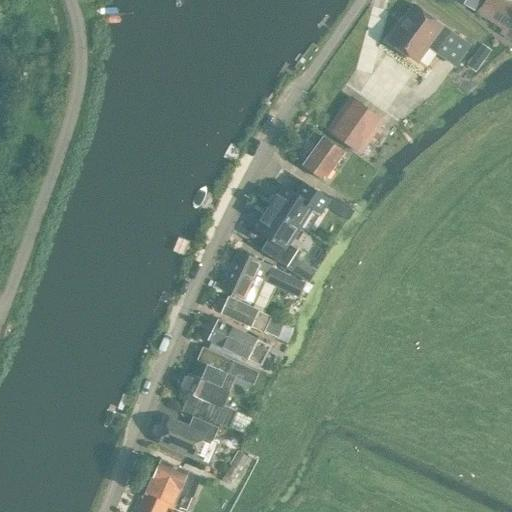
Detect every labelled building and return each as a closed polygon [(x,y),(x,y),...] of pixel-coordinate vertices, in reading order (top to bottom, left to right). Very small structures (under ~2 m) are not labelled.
[(457,0),(473,11),(480,0),(457,0)] [(511,40),(511,4),(504,0),(485,0),(477,14),(502,29),(499,34),(511,42),(511,40)] [(390,38),(388,40),(417,62),(429,46),(437,52),(456,66),(470,46),(451,32),(414,5),(399,26),(395,27),(390,34),(390,38)] [(482,44),(475,54),(484,60),(491,50),(482,44)] [(351,98),(328,130),(361,153),(384,121),(351,98)] [(323,136),(302,166),(324,181),(331,171),(334,167),(337,163),(344,153),(345,152),(323,136)] [(273,198),(268,207),(300,227),(308,232),(319,215),(324,206),(329,198),(304,182),(297,193),(285,186),(279,195),(276,194),(273,198)] [(289,244),(300,227),(268,207),(259,220),(262,222),(256,231),(268,239),(261,250),(287,266),(297,249),(289,244)] [(238,251),(221,288),(255,303),(264,281),(299,297),(306,283),(270,266),(270,267),(238,251)] [(229,297),(222,314),(251,327),(265,333),(277,338),(282,327),(284,323),(272,317),(258,311),(229,297)] [(271,347),(258,339),(218,320),(208,340),(248,360),(261,366),(271,347)] [(190,374),(183,390),(190,394),(182,411),(194,417),(196,413),(229,428),(229,427),(236,411),(224,405),(230,391),(232,392),(238,379),(254,386),(259,373),(203,347),(191,374),(190,373),(190,374)] [(170,418),(159,442),(193,458),(194,456),(204,461),(208,463),(217,442),(213,440),(218,428),(193,417),(188,427),(170,418)] [(239,451),(225,474),(233,480),(248,457),(239,451)] [(202,477),(188,471),(160,460),(153,478),(152,477),(136,511),(171,511),(167,510),(168,507),(173,509),(174,506),(185,510),(191,497),(193,498),(202,477)]
